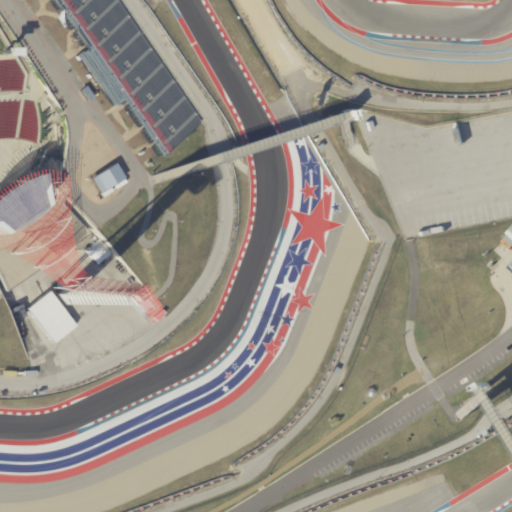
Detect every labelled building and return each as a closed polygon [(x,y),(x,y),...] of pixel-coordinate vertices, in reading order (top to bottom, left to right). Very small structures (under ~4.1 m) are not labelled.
[(195,126),(112,0),(42,0),(76,50),(69,54),(103,107),(112,101),(149,157),(195,126)] [(427,132),(390,122),(386,137),(423,146),(427,132)] [(389,165),(408,220),(420,216),(400,161),(389,165)] [(83,178),(91,193),(116,178),(108,163),(83,178)] [(0,184),(6,181),(16,176),(27,174),(33,203),(27,210),(19,217),(11,223),(0,229),(0,184)] [(85,255),(99,243),(123,269),(110,282),(85,255)] [(117,290),(130,277),(143,291),(129,303),(117,290)] [(54,293),(56,290),(69,283),(73,283),(84,306),(83,308),(74,313),(71,313),(54,293)] [(47,291),(25,308),(51,344),(74,326),(47,291)]
